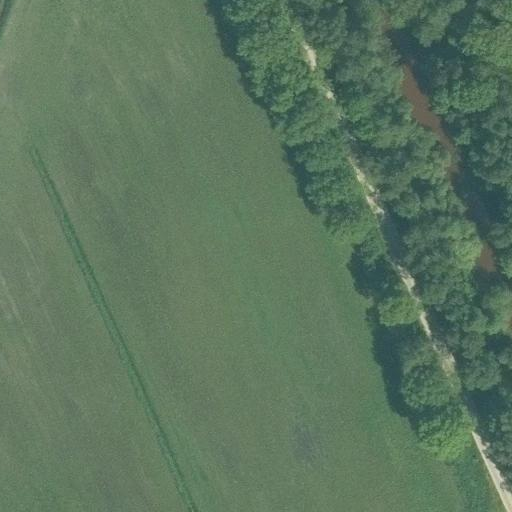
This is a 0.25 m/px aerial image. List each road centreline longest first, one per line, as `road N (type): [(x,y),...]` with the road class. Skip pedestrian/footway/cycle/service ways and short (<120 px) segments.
road 1 (tertiary): [(511,511),(283,0)]
road 2 (track): [(511,253),(419,60),(400,0)]
